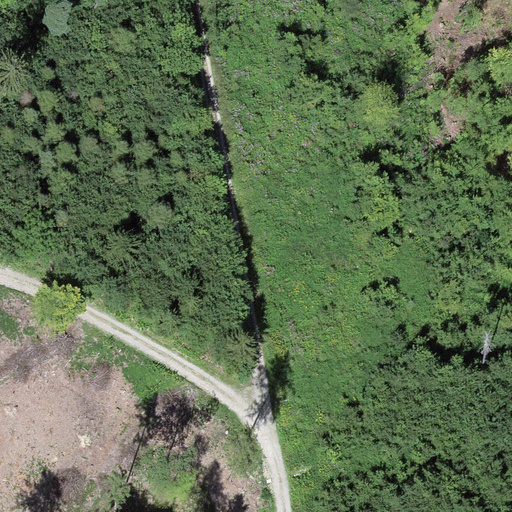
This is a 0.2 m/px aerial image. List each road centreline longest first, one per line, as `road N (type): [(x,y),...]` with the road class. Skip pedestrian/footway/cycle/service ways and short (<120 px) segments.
road 1 (track): [(196,0),(286,511)]
road 2 (track): [(0,270),(64,294),(186,363),(268,433)]
